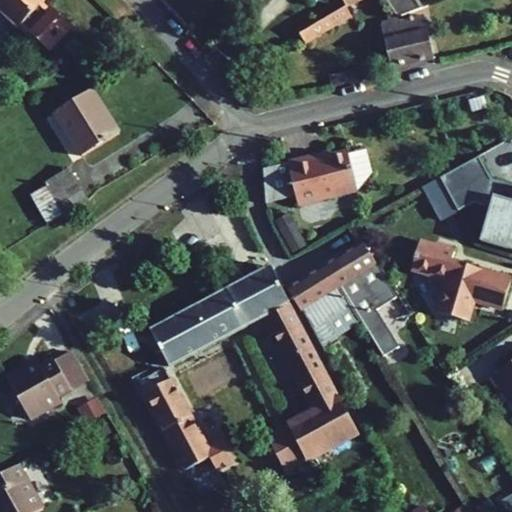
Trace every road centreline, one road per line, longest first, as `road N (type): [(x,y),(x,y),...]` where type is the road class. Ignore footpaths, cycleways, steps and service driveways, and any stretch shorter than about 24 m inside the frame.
road 1 (residential): [(0,313),(248,131)]
road 2 (residential): [(248,131),(469,73),(511,78)]
road 3 (residential): [(134,0),(248,131)]
